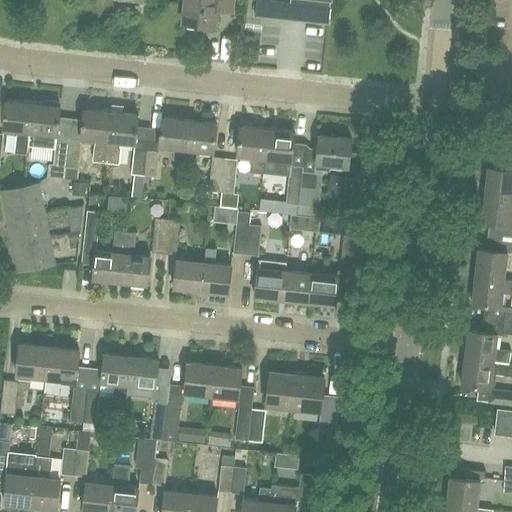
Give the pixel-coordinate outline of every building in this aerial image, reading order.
[(232,10),(232,0),(185,0),(183,22),(215,25),(217,8),(232,10)] [(256,0),(255,15),(329,23),(331,0),(256,0)] [(27,155),(28,142),(33,102),(7,99),(4,129),(17,130),(15,153),(27,155)] [(40,143),(56,145),(56,139),(57,140),(57,135),(61,105),(58,105),(59,100),(45,99),(44,103),(33,102),(28,142),(40,143)] [(106,162),(111,111),(85,108),(82,137),(95,139),(93,161),(106,162)] [(121,142),(135,143),(136,143),(138,126),(139,114),(111,111),(106,162),(119,164),(121,142)] [(186,148),(189,120),(163,117),(162,129),(160,146),(173,148),(173,152),(173,153),(173,159),(185,161),(186,148)] [(213,151),(217,123),(189,120),(186,148),(213,151)] [(263,172),(267,128),(241,125),(238,155),(253,156),(251,171),(263,172)] [(292,161),(295,132),(267,128),(263,172),(286,175),(287,160),(292,161)] [(363,179),(366,154),(349,152),(351,137),(320,134),(316,168),(329,169),(330,164),(346,166),(345,177),(363,179)] [(66,168),(69,141),(57,140),(56,139),(56,145),(54,164),(49,164),(48,176),(65,178),(66,168)] [(81,142),(69,141),(66,168),(78,169),(79,162),(81,142)] [(136,143),(135,143),(131,174),(134,174),(132,196),(142,197),(142,195),(144,175),(147,145),(136,143)] [(160,146),(147,145),(144,175),(157,177),(160,146)] [(511,156),(502,152),(495,168),(488,167),(484,194),(511,196),(511,156)] [(221,192),(225,158),(212,156),(209,190),(221,192)] [(234,193),(238,159),(225,158),(221,192),(234,193)] [(299,204),(303,171),(302,171),(303,167),(291,165),(290,165),(289,176),(286,203),(288,203),(299,205),(299,204)] [(323,174),(303,171),(299,204),(318,206),(319,206),(323,174)] [(6,217),(44,209),(39,182),(1,190),(6,217)] [(85,196),(86,183),(74,182),(73,195),(85,196)] [(511,196),(484,194),(481,222),(510,225),(511,213),(511,196)] [(82,215),(82,206),(66,210),(68,218),(82,215)] [(12,243),(49,235),(44,209),(6,217),(12,243)] [(100,212),(87,210),(83,248),(96,249),(100,212)] [(249,224),(251,212),(238,211),(233,253),(246,254),(249,224)] [(291,228),(311,230),(318,230),(320,218),(292,216),(291,228)] [(165,253),(169,219),(155,218),(152,252),(165,253)] [(177,255),(181,220),(169,219),(165,253),(177,255)] [(259,255),(262,226),(249,224),(246,254),(259,255)] [(93,279),(120,282),(126,231),(115,230),(112,251),(96,249),(95,265),(93,279)] [(147,284),(150,255),(135,253),(137,233),(126,231),(120,282),(147,284)] [(77,232),(68,233),(69,242),(79,241),(77,232)] [(17,270),(55,262),(49,235),(12,243),(17,270)] [(353,274),(357,240),(344,238),(340,272),(353,274)] [(504,279),(507,251),(478,248),(475,275),(504,279)] [(201,290),(204,261),(177,258),(174,287),(201,290)] [(285,270),(286,262),(259,259),(255,296),(281,299),(284,270),(285,270)] [(228,293),(231,264),(204,261),(201,290),(228,293)] [(311,272),(285,270),(284,270),(281,299),(308,302),(311,272)] [(335,305),(338,275),(311,272),(308,302),(335,305)] [(511,293),(511,280),(504,279),(475,275),(472,302),(485,304),(483,317),(511,321),(511,309),(506,308),(506,306),(500,305),(502,293),(511,293)] [(511,334),(511,321),(483,317),(482,330),(468,329),(465,356),(508,362),(510,349),(495,347),(496,335),(502,336),(503,334),(511,334)] [(47,376),(50,346),(19,343),(16,373),(47,376)] [(50,346),(47,376),(45,392),(59,393),(61,378),(76,379),(78,366),(80,349),(50,346)] [(129,384),(132,355),(105,352),(104,369),(102,381),(114,382),(113,396),(127,398),(128,384),(129,384)] [(159,358),(132,355),(129,384),(153,387),(151,401),(155,401),(151,435),(150,438),(157,438),(157,439),(164,440),(168,402),(170,385),(156,383),(158,367),(159,358)] [(511,374),(511,362),(508,362),(465,356),(461,383),(479,386),(477,400),(511,404),(511,391),(489,389),(492,372),(511,374)] [(212,394),(215,365),(188,362),(185,391),(212,394)] [(215,365),(212,394),(238,397),(239,397),(240,385),(242,368),(215,365)] [(294,407),(298,374),(270,371),(267,404),(294,407)] [(321,410),(325,377),(298,374),(294,407),(321,410)] [(15,414),(19,381),(3,379),(0,413),(15,414)] [(70,421),(83,423),(87,389),(73,388),(70,421)] [(87,389),(83,423),(84,423),(96,424),(96,423),(100,391),(87,389)] [(177,441),(181,403),(168,402),(164,440),(177,441)] [(249,440),(252,408),(239,407),(235,439),(249,440)] [(262,442),(266,410),(252,408),(249,440),(262,442)] [(511,434),(511,410),(498,409),(495,433),(511,434)] [(333,458),(336,425),(322,424),(319,457),(333,458)] [(230,446),(231,433),(221,432),(219,445),(230,446)] [(155,457),(157,439),(157,438),(123,435),(118,434),(118,436),(139,438),(136,466),(141,467),(140,483),(152,484),(155,457)] [(0,466),(7,468),(10,442),(0,440),(0,466)] [(74,475),(77,449),(64,447),(61,474),(74,475)] [(86,476),(89,450),(77,449),(74,475),(86,476)] [(4,502),(31,505),(36,456),(21,454),(9,452),(7,468),(7,472),(4,502)] [(57,507),(60,478),(50,477),(52,457),(36,456),(31,505),(57,507)] [(293,457),(279,456),(277,464),(292,465),(293,457)] [(165,485),(168,459),(155,457),(152,484),(165,485)] [(136,511),(139,486),(128,485),(130,465),(114,464),(112,483),(113,484),(109,511),(136,511)] [(232,492),(235,466),(221,465),(218,491),(232,492)] [(244,494),(247,468),(235,466),(232,492),(244,494)] [(511,492),(511,466),(505,466),(503,492),(511,492)] [(447,503),(477,507),(480,482),(484,482),(486,471),(456,468),(456,469),(455,476),(450,476),(447,503)] [(310,501),(313,475),(300,473),(297,500),(310,501)] [(98,511),(109,511),(113,484),(112,483),(86,481),(83,510),(98,511)] [(268,511),(271,488),(260,487),(259,500),(243,499),(241,511),(268,511)] [(295,511),(296,504),(281,503),(283,490),(271,488),(268,511),(295,511)] [(189,511),(191,493),(165,490),(162,511),(189,511)] [(215,511),(217,496),(191,493),(189,511),(215,511)] [(491,511),(492,509),(477,507),(447,503),(445,511),(491,511)]
